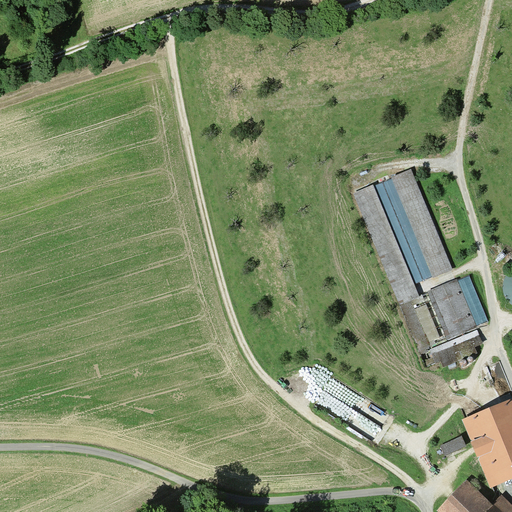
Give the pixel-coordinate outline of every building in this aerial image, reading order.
[(433,278),(451,271),(410,172),(392,179),(433,278)] [(371,188),(354,195),(395,293),(412,286),(371,188)] [(455,282),(399,305),(398,306),(417,352),(474,328),(455,282)] [(469,350),(465,339),(430,353),(435,364),(469,350)] [(511,476),(511,420),(506,405),(473,419),(481,439),(473,443),(478,456),(487,453),(499,482),(511,476)] [(444,455),(464,446),(461,439),(440,448),(444,455)] [(506,511),(495,502),(489,508),(465,484),(439,510),(440,511),(506,511)]
